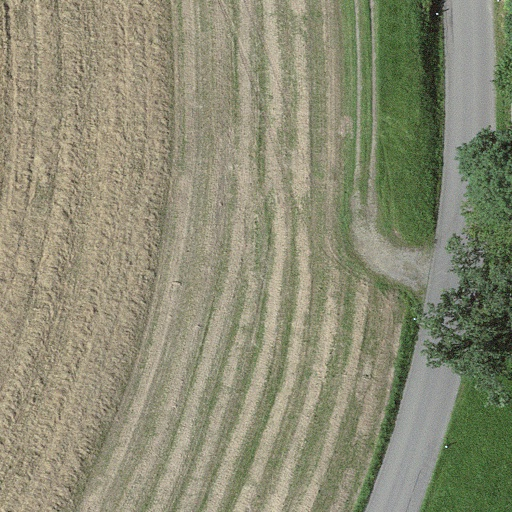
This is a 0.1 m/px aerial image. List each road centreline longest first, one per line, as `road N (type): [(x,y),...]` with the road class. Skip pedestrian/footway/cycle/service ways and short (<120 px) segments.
road 1 (tertiary): [(469,0),(474,142),(459,279),(448,341),(392,511)]
road 2 (track): [(459,279),(399,258),(365,207),(370,94),(361,0)]
